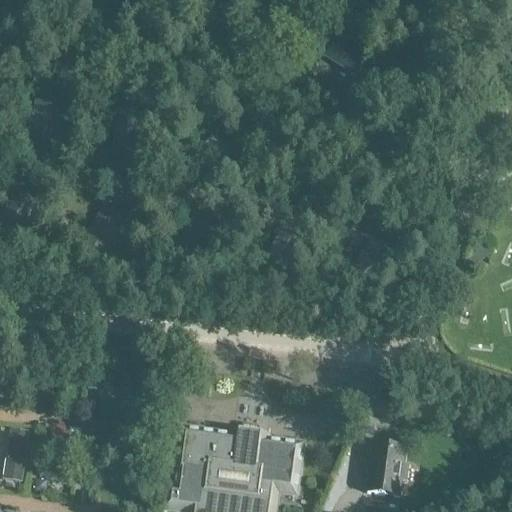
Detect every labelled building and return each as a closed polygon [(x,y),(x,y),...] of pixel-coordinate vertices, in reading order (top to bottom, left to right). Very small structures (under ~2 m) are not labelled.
[(7,0),(0,12),(0,18),(13,26),(29,0),(7,0)] [(230,0),(244,8),(248,0),(230,0)] [(339,37),(325,59),(355,77),(369,56),(339,37)] [(32,141),(55,144),(60,105),(37,102),(32,141)] [(113,150),(138,153),(143,112),(118,109),(113,150)] [(214,137),(201,156),(230,175),(242,156),(214,137)] [(0,231),(18,241),(34,211),(14,200),(0,225),(0,231)] [(107,252),(125,222),(104,210),(87,240),(107,252)] [(198,262),(214,232),(194,220),(177,250),(198,262)] [(304,242),(284,231),(267,261),(287,272),(304,242)] [(393,253),(372,241),(353,275),(374,287),(393,253)] [(82,433),(70,432),(68,448),(79,450),(82,433)] [(30,436),(10,433),(3,482),(22,485),(30,436)] [(166,511),(170,511),(274,511),(277,494),(295,497),(301,452),(266,447),(267,444),(249,441),(232,439),(231,442),(182,435),(174,491),(169,490),(166,511)] [(406,454),(374,449),(367,497),(399,502),(402,483),(407,484),(409,468),(404,467),(406,454)] [(337,486),(349,489),(354,468),(342,465),(337,486)] [(37,470),(37,484),(69,484),(69,471),(37,470)]
